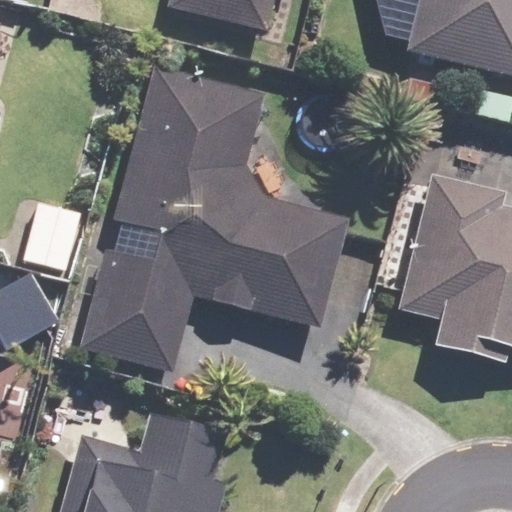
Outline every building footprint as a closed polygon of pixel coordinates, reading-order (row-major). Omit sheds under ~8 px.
[(158,0),(155,14),(254,38),(262,0),(158,0)] [(511,89),(511,0),(378,0),(376,10),(404,18),(394,59),(511,89)] [(251,101),(144,71),(101,227),(142,238),(133,268),(93,256),(66,354),(160,380),(181,303),(305,337),(336,227),(252,204),(232,171),(251,101)] [(511,218),(488,212),(492,199),(419,181),(386,316),(426,326),(419,354),(490,371),(494,357),(511,361),(511,218)] [(21,281),(0,291),(0,350),(45,327),(21,281)] [(208,511),(214,490),(198,486),(210,443),(135,423),(125,457),(68,441),(48,511),(208,511)]
